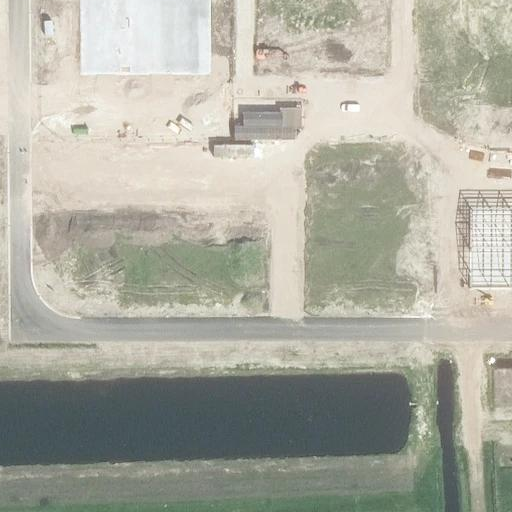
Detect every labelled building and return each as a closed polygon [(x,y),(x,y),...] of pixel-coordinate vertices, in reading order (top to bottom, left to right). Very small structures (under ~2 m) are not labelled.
[(208,0),(79,0),(80,76),(209,75),(208,0)] [(256,0),(257,76),(384,76),(384,0),(256,0)] [(64,211),(64,290),(266,289),(266,210),(64,211)] [(331,210),(331,290),(411,290),(411,210),(331,210)] [(511,210),(469,210),(468,290),(511,290),(511,210)]
